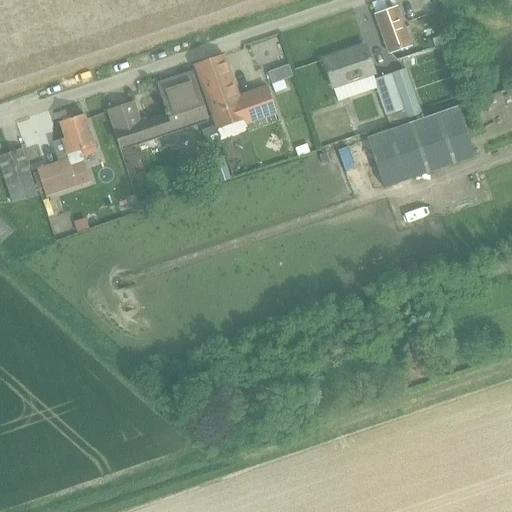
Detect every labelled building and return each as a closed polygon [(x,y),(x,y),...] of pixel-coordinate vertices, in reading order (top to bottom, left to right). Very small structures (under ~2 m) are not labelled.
[(382,0),(372,4),(378,23),(389,53),(409,46),(393,0),(382,0)] [(433,40),(431,41),(433,48),(449,43),(446,35),(433,40)] [(364,46),(322,60),(329,79),(332,89),(333,89),(338,101),(364,93),(360,79),(374,75),(371,65),(364,46)] [(193,66),(200,85),(215,128),(244,119),(246,125),(276,115),(266,88),(237,98),(222,56),(193,66)] [(288,65),(281,68),(285,79),(292,77),(288,65)] [(407,71),(395,74),(410,117),(412,122),(422,119),(407,71)] [(108,111),(119,145),(173,128),(173,129),(206,118),(191,74),(158,85),(166,111),(164,112),(165,115),(140,124),(133,103),(108,111)] [(395,74),(374,81),(385,114),(389,127),(390,127),(407,120),(406,119),(410,117),(395,74)] [(283,80),(272,85),(275,93),(286,89),(283,80)] [(484,130),(511,121),(511,117),(508,104),(479,112),(484,130)] [(460,107),(367,140),(384,189),(474,158),(471,148),(474,147),(460,107)] [(36,170),(43,189),(46,197),(70,189),(90,183),(80,151),(94,146),(90,134),(83,115),(59,123),(64,139),(52,143),(58,163),(36,170)] [(306,145),(294,149),(297,158),(309,153),(306,145)] [(0,156),(0,163),(14,204),(36,197),(20,149),(0,156)] [(222,157),(211,161),(219,184),(230,180),(222,157)] [(0,243),(1,244),(15,230),(0,214),(0,243)] [(84,220),(73,223),(77,233),(88,229),(84,220)]
